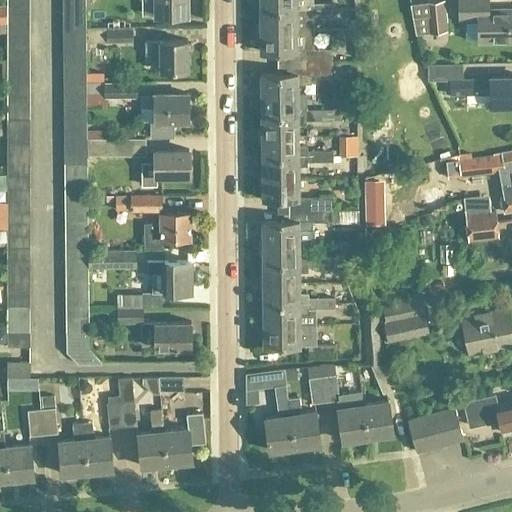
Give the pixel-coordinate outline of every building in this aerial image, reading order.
[(155,0),(156,16),(188,16),(187,0),(155,0)] [(260,0),(261,10),(306,9),(306,15),(314,14),(319,14),(319,7),(314,6),(314,0),(260,0)] [(488,0),(460,0),(461,19),(478,19),(479,40),(511,39),(511,8),(488,9),(488,0)] [(8,13),(30,13),(30,1),(8,1),(8,4),(8,13)] [(445,1),(424,3),(410,4),(411,13),(416,36),(448,32),(445,1)] [(62,2),(63,13),(85,13),(85,2),(62,2)] [(319,4),(319,7),(319,14),(333,14),(333,4),(319,4)] [(306,9),(261,10),(261,21),(258,22),(258,30),(314,29),(314,14),(306,15),(306,9)] [(30,25),(30,13),(8,13),(8,17),(8,23),(8,25),(30,25)] [(85,25),(85,13),(63,13),(63,25),(85,25)] [(8,33),(8,37),(30,37),(30,25),(8,25),(8,33)] [(85,27),(85,25),(63,25),(63,37),(85,36),(85,27)] [(63,37),(63,48),(86,48),(85,43),(133,43),(132,27),(85,27),(85,36),(63,37)] [(314,29),(258,30),(258,38),(261,38),(261,50),(279,51),(278,62),(334,62),(334,49),(314,49),(314,29)] [(30,48),(30,37),(8,37),(8,48),(30,48)] [(159,40),(145,40),(145,55),(160,54),(160,71),(188,70),(188,40),(160,40),(159,40)] [(30,60),(30,48),(8,48),(8,60),(30,60)] [(63,48),(63,60),(86,59),(86,50),(86,48),(63,48)] [(63,71),(86,71),(86,59),(63,60),(63,71)] [(30,72),(30,60),(8,60),(8,72),(30,72)] [(298,94),(298,84),(311,84),(311,74),(334,74),(334,62),(278,62),(278,73),(261,73),(262,87),(259,87),(259,94),(298,94)] [(491,106),(495,106),(495,111),(509,111),(509,106),(511,105),(511,76),(491,76),(491,79),(471,79),(447,79),(446,64),(427,65),(428,81),(449,81),(450,96),(471,95),(471,93),(491,93),(491,106)] [(63,71),(63,83),(86,83),(86,74),(86,71),(63,71)] [(8,72),(8,84),(30,84),(30,72),(8,72)] [(107,103),(107,99),(137,98),(138,82),(104,83),(104,82),(86,83),(86,94),(86,104),(107,103)] [(64,94),(86,94),(86,83),(63,83),(64,94)] [(30,96),(30,84),(8,84),(8,95),(30,96)] [(86,106),(86,104),(86,94),(64,94),(64,106),(86,106)] [(154,96),(141,96),(141,107),(155,107),(155,122),(189,121),(189,94),(154,94),(154,96)] [(307,121),(321,121),(321,110),(307,110),(306,94),(298,94),(259,94),(258,102),(262,102),(262,116),(307,116),(307,121)] [(30,107),(30,96),(8,95),(8,107),(30,107)] [(64,117),(86,117),(86,106),(64,106),(64,117)] [(8,107),(8,119),(30,119),(30,107),(8,107)] [(340,121),(340,115),(334,115),(334,110),(321,110),(321,121),(340,121)] [(259,127),(259,136),(299,135),(299,125),(307,125),(307,121),(307,116),(262,116),(261,127),(259,127)] [(64,117),(64,129),(87,129),(86,117),(64,117)] [(30,131),(30,119),(8,119),(8,131),(30,131)] [(87,139),(87,131),(87,129),(64,129),(64,141),(87,140),(87,139)] [(8,131),(8,143),(30,143),(30,131),(8,131)] [(299,147),(299,135),(259,136),(259,144),(262,143),(262,157),(308,157),(308,162),(321,162),(321,151),(307,151),(307,146),(299,147)] [(87,140),(87,152),(87,157),(145,156),(146,139),(108,139),(87,139),(87,140)] [(87,152),(87,140),(64,141),(64,152),(87,152)] [(30,143),(8,143),(8,155),(30,155),(30,143)] [(157,186),(157,176),(190,176),(190,150),(155,150),(156,153),(152,153),(152,162),(142,162),(142,186),(157,186)] [(511,210),(511,150),(503,152),(503,154),(496,155),(495,151),(458,156),(461,178),(505,172),(506,176),(503,177),(500,181),(505,212),(511,210)] [(334,151),(321,151),(321,162),(334,161),(334,151)] [(87,163),(87,157),(87,152),(64,152),(65,164),(87,163)] [(30,166),(30,155),(8,155),(8,167),(30,166)] [(308,162),(308,157),(262,157),(262,169),(259,169),(259,177),(280,177),(300,177),(300,167),(307,167),(308,162)] [(65,164),(65,176),(87,176),(87,163),(65,164)] [(7,174),(7,178),(30,178),(30,166),(8,167),(8,174),(7,174)] [(87,176),(65,176),(65,188),(87,188),(87,176)] [(300,197),(300,177),(280,177),(259,177),(259,185),(262,185),(262,198),(300,197)] [(7,178),(7,190),(30,190),(30,178),(7,178)] [(365,182),(366,225),(379,225),(378,182),(365,182)] [(87,200),(87,188),(65,188),(65,200),(87,200)] [(8,200),(8,202),(30,202),(30,190),(7,190),(7,200),(8,200)] [(439,190),(426,201),(441,219),(454,208),(439,190)] [(161,195),(130,195),(116,196),(116,211),(161,211),(161,195)] [(308,197),(308,209),(335,209),(335,197),(308,197)] [(87,200),(65,200),(65,212),(88,212),(87,200)] [(30,214),(30,202),(8,202),(8,214),(30,214)] [(335,209),(308,209),(308,222),(311,222),(334,222),(335,209)] [(499,237),(496,210),(466,214),(469,240),(499,237)] [(88,224),(88,212),(65,212),(65,224),(88,224)] [(162,247),(162,239),(191,239),(190,213),(161,213),(161,224),(144,224),(145,248),(162,247)] [(30,226),(30,214),(8,214),(8,226),(30,226)] [(260,234),(260,243),(300,242),(300,233),(311,233),(311,222),(308,222),(300,222),(300,221),(263,221),(263,234),(260,234)] [(65,224),(65,236),(88,236),(88,224),(65,224)] [(30,237),(30,226),(8,226),(8,230),(7,230),(7,238),(30,237)] [(65,236),(66,248),(88,248),(88,236),(65,236)] [(8,246),(8,249),(30,249),(30,237),(7,238),(7,241),(8,241),(8,246)] [(301,253),(300,242),(260,243),(259,250),(263,250),(263,263),(308,263),(308,257),(307,253),(301,253)] [(88,260),(88,251),(88,248),(66,248),(66,260),(88,260)] [(30,249),(8,249),(8,261),(30,261),(30,249)] [(88,251),(88,260),(88,269),(137,269),(136,250),(88,251)] [(308,268),(322,268),(322,257),(308,257),(308,263),(308,268)] [(335,257),(322,257),(322,268),(335,268),(335,257)] [(66,260),(66,272),(87,272),(87,269),(88,269),(88,260),(66,260)] [(30,273),(30,261),(8,261),(8,273),(30,273)] [(153,274),(153,294),(165,293),(165,292),(192,291),(191,261),(165,261),(149,262),(149,274),(153,274)] [(260,276),(260,284),(301,283),(301,274),(308,273),(308,268),(308,263),(263,263),(263,276),(260,276)] [(66,272),(66,284),(87,284),(87,272),(66,272)] [(8,273),(8,285),(30,285),(30,273),(8,273)] [(301,283),(260,284),(260,291),(263,291),(264,304),(301,304),(309,304),(309,309),(312,309),(322,309),(322,299),(309,298),(309,294),(301,294),(301,283)] [(66,284),(66,296),(88,296),(87,284),(66,284)] [(8,296),(30,296),(30,285),(8,285),(8,296)] [(381,306),(384,321),(380,322),(384,343),(429,334),(421,291),(409,293),(411,301),(381,306)] [(30,308),(30,296),(8,296),(8,308),(30,308)] [(88,308),(88,296),(66,296),(66,308),(88,308)] [(336,304),(335,299),(322,299),(322,309),(336,309),(336,304)] [(309,304),(301,304),(264,304),(264,317),(261,317),(261,324),(312,324),(312,309),(309,309),(309,304)] [(118,323),(140,323),(140,335),(155,336),(155,348),(192,348),(192,322),(154,322),(143,322),(143,307),(118,307),(118,323)] [(8,308),(8,320),(30,320),(30,308),(8,308)] [(89,320),(88,308),(66,308),(67,320),(89,320)] [(461,317),(469,355),(511,346),(511,322),(509,308),(461,317)] [(8,332),(30,332),(30,320),(8,320),(8,332)] [(67,320),(67,332),(89,332),(89,320),(67,320)] [(312,324),(261,324),(261,332),(264,333),(264,346),(311,345),(311,357),(336,357),(336,345),(317,345),(317,324),(312,324)] [(30,347),(30,332),(8,332),(8,347),(30,347)] [(89,349),(89,332),(67,332),(67,353),(69,355),(78,364),(87,364),(94,364),(102,364),(89,349)] [(7,378),(30,378),(30,362),(7,362),(7,378)] [(382,394),(390,392),(396,390),(386,365),(370,365),(382,394)] [(286,386),(284,369),(260,372),(262,388),(273,387),(275,396),(278,418),(266,419),(270,452),(295,448),(288,400),(285,386),(286,386)] [(343,441),(369,438),(364,405),(361,391),(339,395),(336,375),(323,378),(326,404),(337,400),(343,441)] [(159,377),(159,392),(184,391),(184,376),(159,377)] [(120,396),(122,427),(137,426),(132,377),(118,378),(119,396),(120,396)] [(313,406),(326,404),(323,378),(309,380),(313,406)] [(109,429),(122,427),(120,396),(119,396),(108,397),(109,403),(107,403),(109,429)] [(511,433),(511,400),(497,404),(495,396),(464,403),(470,427),(499,421),(502,432),(503,431),(504,435),(511,433)] [(288,400),(295,448),(321,445),(317,412),(302,414),(300,398),(288,400)] [(389,402),(364,405),(369,438),(393,434),(389,402)] [(454,406),(408,419),(417,452),(463,440),(454,406)] [(41,409),(44,435),(58,434),(55,408),(42,409),(41,409)] [(30,436),(44,435),(41,409),(27,411),(30,436)] [(152,431),(137,433),(141,465),(166,463),(164,431),(162,410),(150,411),(152,431)] [(192,461),(190,445),(206,443),(203,413),(186,414),(188,429),(164,431),(166,463),(192,461)] [(82,423),(86,471),(113,468),(109,436),(95,437),(92,422),(82,423)] [(61,474),(86,471),(82,423),(71,424),(73,439),(58,441),(61,474)] [(0,479),(8,479),(4,447),(3,432),(0,432),(0,479)] [(30,444),(4,447),(8,479),(34,477),(30,444)]
